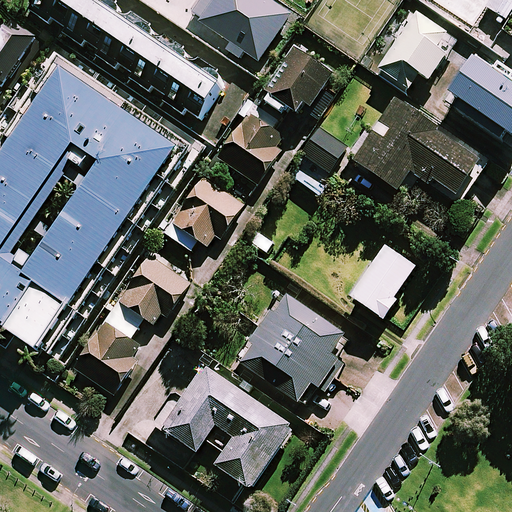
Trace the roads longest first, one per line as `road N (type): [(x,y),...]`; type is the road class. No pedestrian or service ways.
road 1 (residential): [(330,511),(511,248)]
road 2 (secondary): [(0,407),(153,511)]
